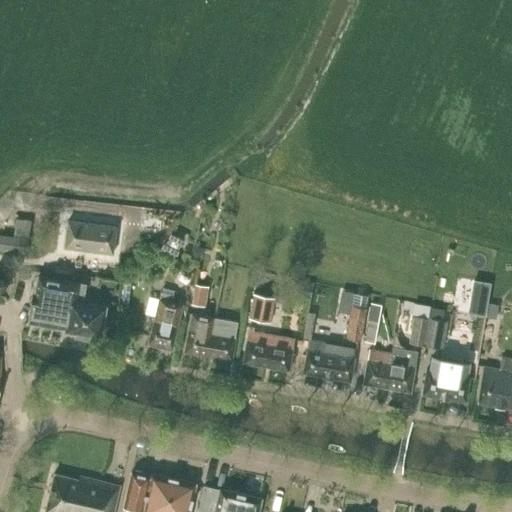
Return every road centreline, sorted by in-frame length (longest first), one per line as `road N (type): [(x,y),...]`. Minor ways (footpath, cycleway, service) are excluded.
road 1 (residential): [(18,420),(65,417),(448,501),(511,507)]
road 2 (residential): [(175,370),(511,430)]
